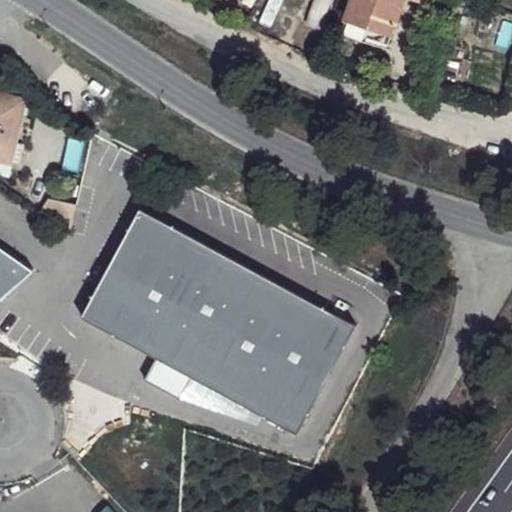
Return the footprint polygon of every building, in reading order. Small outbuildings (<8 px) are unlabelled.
[(352,0),(342,32),(384,47),(399,0),(352,0)] [(14,100),(0,96),(0,163),(1,164),(4,146),(21,150),(29,114),(14,100)] [(21,150),(4,146),(1,164),(18,167),(21,150)] [(73,202),(50,194),(41,208),(68,227),(73,202)] [(352,322),(138,208),(80,315),(155,356),(144,377),(179,396),(191,374),(295,431),(352,322)]
